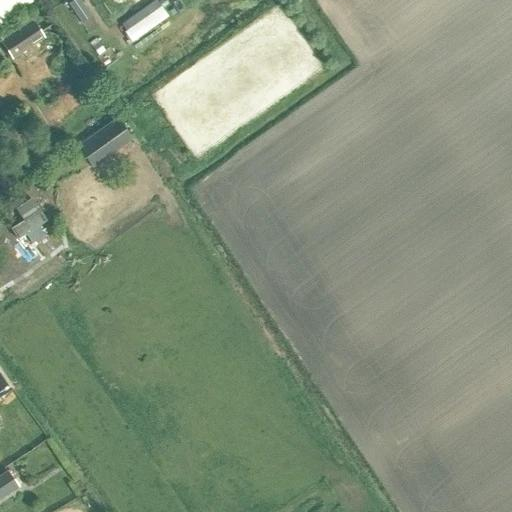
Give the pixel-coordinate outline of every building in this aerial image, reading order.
[(28,0),(9,0),(19,13),(32,4),(28,0)] [(40,36),(26,16),(0,33),(0,44),(9,57),(40,36)] [(87,96),(84,91),(84,78),(76,82),(76,83),(77,85),(74,94),(73,95),(78,102),(87,96)] [(89,165),(129,137),(116,119),(76,147),(89,165)] [(0,477),(0,501),(18,490),(7,473),(0,477)]
